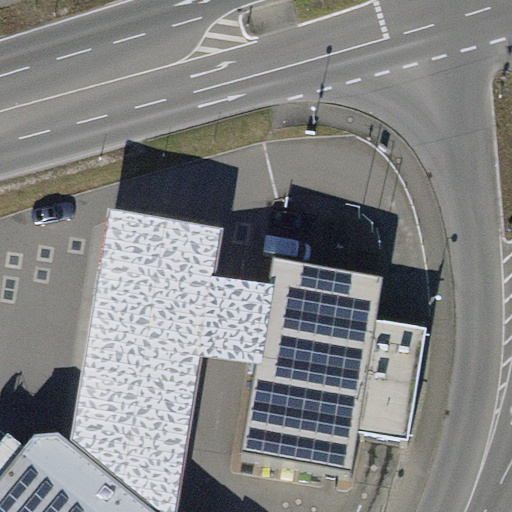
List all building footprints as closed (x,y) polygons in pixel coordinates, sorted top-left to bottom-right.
[(99,227),(59,481),(173,499),(195,359),(205,291),(212,245),(99,227)] [(257,368),(243,458),(347,474),(352,442),(369,331),(374,297),(271,281),(268,300),(257,368)] [(205,291),(195,359),(257,368),(268,300),(205,291)] [(421,339),(369,331),(352,442),(404,450),(421,339)] [(28,459),(0,493),(0,511),(95,511),(59,481),(28,459)]
